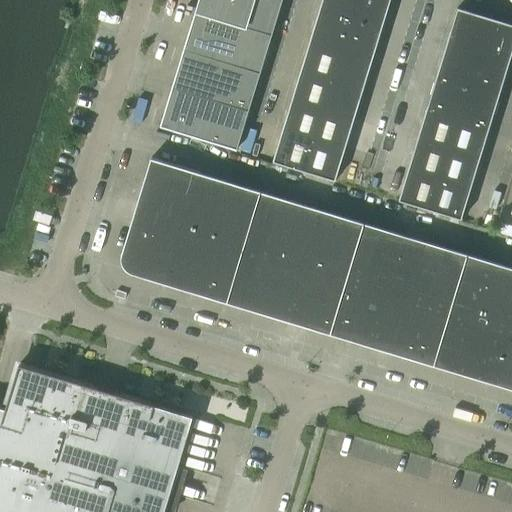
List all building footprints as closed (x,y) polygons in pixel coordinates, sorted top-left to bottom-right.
[(184,48),(261,72),(282,0),(203,0),(203,2),(201,8),(197,7),(184,48)] [(335,179),(335,178),(389,0),(320,0),(272,160),(335,179)] [(398,198),(461,217),(511,49),(511,22),(457,5),(398,198)] [(173,86),(249,110),(261,72),(184,48),(173,86)] [(249,110),(173,86),(161,125),(237,148),(249,110)] [(511,266),(151,157),(122,253),(122,256),(122,258),(122,261),(123,264),(125,266),(126,269),(129,270),(131,272),(511,387),(511,266)] [(162,511),(192,411),(43,367),(16,360),(3,404),(0,403),(0,511),(162,511)]
